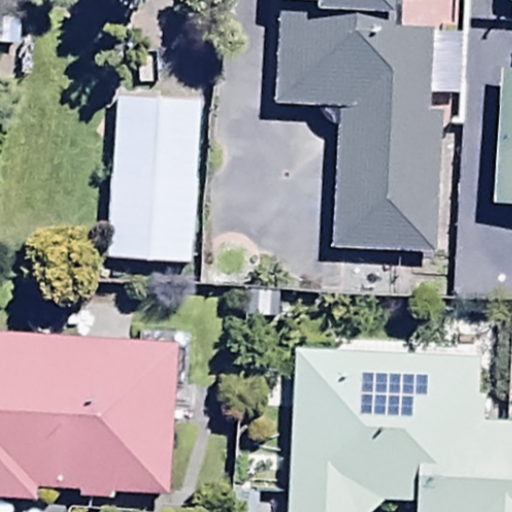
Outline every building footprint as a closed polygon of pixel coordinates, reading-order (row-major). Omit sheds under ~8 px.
[(429,0),(280,0),(275,121),(339,124),(333,264),(430,269),(439,49),(401,47),(403,2),(430,3),(429,0)] [(511,84),(498,83),(492,223),(511,224),(511,84)] [(194,275),(197,107),(112,105),(110,274),(194,275)] [(173,355),(0,345),(0,511),(30,511),(31,499),(165,507),(173,355)] [(511,511),(511,436),(477,436),(477,368),(291,366),(285,511),(511,511)]
